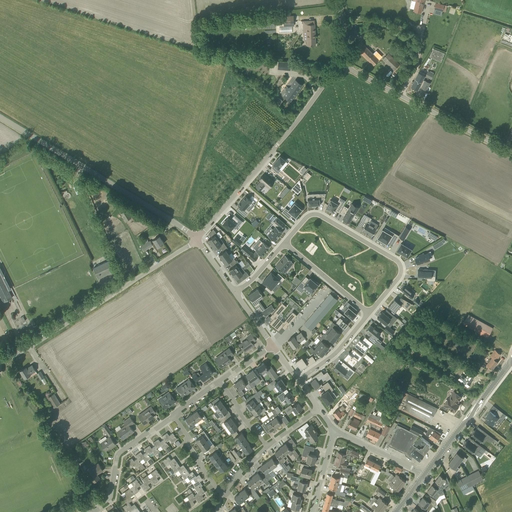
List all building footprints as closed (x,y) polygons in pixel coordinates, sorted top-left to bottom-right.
[(424,0),(412,0),(413,1),(412,1),(410,8),(414,9),(413,11),(421,13),(424,0)] [(436,3),(434,9),(443,11),(444,5),(436,3)] [(307,40),(307,46),(315,45),(314,21),(303,21),(303,40),(307,40)] [(375,55),(361,41),(355,47),(373,65),(381,58),(377,53),(375,55)] [(433,48),(430,57),(441,61),(444,53),(433,48)] [(400,64),(388,53),(383,59),(394,70),(400,64)] [(417,81),(415,80),(411,87),(417,90),(419,86),(421,87),(421,88),(426,90),(430,83),(425,80),(425,81),(419,78),(417,81)] [(296,80),(284,96),(290,101),(302,85),(296,80)] [(281,103),(273,98),(271,100),(279,106),(281,103)] [(280,156),(277,159),(276,161),(273,164),(275,166),(272,169),(278,173),(280,170),(278,169),(285,160),(280,156)] [(274,182),(272,180),(267,176),(264,174),(263,176),(262,176),(261,177),(262,177),(260,180),(261,181),(258,184),(260,186),(261,187),(262,188),(265,185),(269,187),(274,182)] [(315,195),(315,197),(308,198),(308,206),(312,206),(316,206),(316,205),(320,205),(319,199),(324,199),(326,193),(319,194),(319,195),(315,195)] [(246,208),(252,202),(252,201),(249,199),(245,196),(242,200),(238,205),(240,206),(236,210),(244,217),(249,211),(246,208)] [(326,209),(326,210),(329,211),(333,213),(334,211),(338,213),(345,202),(339,198),(337,203),(334,201),(334,202),(330,200),(326,208),(326,209)] [(301,210),(302,210),(294,203),(288,210),(285,208),(282,212),(289,219),(293,215),(294,216),(295,217),(298,214),(299,213),(300,214),(302,211),(301,210)] [(343,219),(345,219),(344,220),(346,220),(349,222),(351,218),(355,212),(356,213),(359,208),(358,207),(352,203),(351,205),(350,205),(348,208),(344,206),(341,212),(340,213),(343,215),(345,216),(344,217),(343,219)] [(126,210),(121,213),(126,221),(131,218),(126,210)] [(362,218),(360,220),(364,222),(366,223),(364,227),(363,228),(362,230),(372,236),(376,228),(368,224),(370,220),(371,218),(364,214),(362,218)] [(240,227),(239,226),(242,221),(243,221),(235,215),(230,220),(228,218),(226,221),(225,220),(222,224),(224,226),(225,225),(230,230),(234,226),(237,229),(240,227)] [(268,235),(275,241),(282,232),(278,228),(280,227),(282,228),(285,224),(277,218),(274,221),(274,222),(273,224),(275,227),(268,235)] [(256,219),(251,224),(255,227),(260,222),(256,219)] [(405,226),(399,237),(401,239),(404,240),(410,229),(405,226)] [(220,238),(222,236),(219,231),(216,233),(213,229),(209,234),(211,237),(208,240),(209,241),(211,245),(220,238)] [(382,241),(384,242),(386,243),(387,244),(387,243),(388,242),(390,244),(393,245),(399,235),(390,230),(388,233),(383,230),(382,230),(377,238),(379,239),(378,240),(382,242),(382,241)] [(140,237),(136,239),(141,246),(138,248),(141,253),(153,245),(155,249),(158,247),(164,243),(159,236),(151,241),(150,240),(144,244),(140,237)] [(236,236),(233,240),(239,245),(242,242),(236,236)] [(220,250),(221,249),(226,246),(224,243),(220,238),(211,245),(214,248),(215,249),(218,247),(220,250)] [(256,250),(256,251),(254,254),(251,252),(248,256),(254,262),(258,257),(257,256),(259,253),(262,256),(269,247),(263,242),(259,246),(256,244),(253,247),(256,250)] [(411,249),(401,243),(397,250),(402,254),(407,257),(411,249)] [(219,256),(222,260),(229,255),(226,250),(228,248),(226,246),(221,249),(223,251),(219,255),(219,256)] [(417,258),(413,259),(415,265),(419,263),(420,265),(424,264),(424,263),(427,262),(426,259),(430,258),(428,253),(424,254),(425,255),(422,256),(422,255),(417,256),(417,258)] [(229,255),(222,260),(225,263),(226,264),(230,261),(232,264),(236,261),(234,258),(232,259),(229,255)] [(285,255),(275,266),(282,272),(282,271),(285,273),(289,268),(287,266),(292,261),(285,255)] [(110,260),(93,268),(99,279),(115,271),(110,260)] [(236,261),(232,264),(231,264),(232,267),(229,269),(230,271),(232,274),(242,267),(239,262),(237,260),(236,261)] [(301,272),(305,275),(309,269),(305,266),(301,272)] [(236,279),(240,276),(242,280),(249,276),(246,271),(246,272),(244,269),(242,267),(232,274),(235,278),(236,279)] [(418,270),(417,276),(422,276),(422,277),(426,277),(426,280),(435,281),(435,275),(431,275),(431,271),(427,271),(427,269),(422,269),(422,270),(417,270),(418,270)] [(271,271),(267,276),(276,284),(277,282),(280,280),(282,282),(282,281),(283,280),(285,279),(278,273),(276,275),(271,271)] [(0,293),(4,302),(11,298),(12,298),(7,287),(0,273),(0,293)] [(275,285),(276,284),(267,276),(267,277),(262,282),(267,286),(265,288),(271,294),(273,292),(274,291),(272,289),(275,285)] [(296,286),(301,280),(296,276),(291,282),(296,286)] [(316,282),(316,281),(315,282),(313,280),(310,278),(309,279),(305,284),(302,282),(302,281),(295,289),(301,293),(304,290),(306,287),(312,292),(312,291),(315,289),(315,290),(317,287),(319,285),(316,282)] [(423,293),(429,285),(423,280),(416,288),(423,293)] [(400,290),(411,299),(414,295),(415,294),(404,285),(400,290)] [(257,309),(261,306),(256,298),(262,294),(258,288),(255,290),(254,290),(252,292),(248,295),(252,300),(251,301),(257,310),(257,309)] [(337,300),(330,294),(304,324),(311,331),(337,300)] [(388,307),(395,312),(401,305),(407,310),(412,304),(402,298),(398,302),(398,301),(394,299),(388,307)] [(269,323),(274,327),(280,320),(277,317),(287,305),(283,302),(270,317),(273,319),(269,323)] [(353,306),(348,302),(344,307),(347,309),(344,312),(351,318),(353,319),(355,316),(357,314),(351,309),(353,306)] [(272,304),(262,311),(265,316),(275,309),(272,304)] [(283,323),(280,320),(274,327),(278,331),(282,327),(285,329),(298,314),(293,311),(283,323)] [(337,315),(340,317),(337,322),(337,323),(340,325),(345,329),(349,325),(347,323),(347,322),(346,322),(348,320),(340,312),(337,315)] [(390,313),(388,316),(384,313),(382,312),(380,313),(378,316),(377,318),(385,325),(388,321),(392,324),(397,319),(390,313)] [(487,338),(493,328),(468,314),(463,324),(487,338)] [(243,326),(249,334),(253,330),(247,322),(243,326)] [(331,326),(328,330),(338,338),(340,335),(339,335),(341,333),(335,329),(338,326),(333,322),(330,325),(331,326)] [(384,349),(379,345),(380,344),(382,342),(377,338),(381,333),(377,331),(378,330),(374,327),(374,328),(371,325),(366,331),(371,335),(368,338),(383,350),(385,348),(384,349)] [(387,326),(383,330),(391,336),(394,332),(389,328),(387,326)] [(335,341),(338,338),(328,330),(324,334),(324,333),(321,336),(326,340),(328,338),(333,342),(335,340),(335,341)] [(294,337),(294,336),(288,341),(293,348),(299,344),(299,343),(306,338),(301,332),(294,337)] [(248,339),(240,345),(245,351),(254,345),(252,342),(256,340),(251,334),(247,337),(248,339)] [(324,343),(326,340),(321,336),(319,339),(320,340),(316,344),(326,352),(329,349),(328,349),(329,347),(324,343)] [(369,348),(373,343),(365,337),(361,341),(359,339),(354,345),(363,352),(368,347),(369,348)] [(324,355),(326,352),(316,344),(313,348),(312,347),(309,350),(315,354),(317,351),(322,356),(323,354),(324,355)] [(232,361),(229,357),(234,354),(229,348),(223,352),(224,354),(216,360),(221,367),(227,362),(228,364),(232,361)] [(343,358),(352,366),(357,360),(358,361),(362,356),(354,350),(351,354),(348,352),(343,358)] [(492,357),(486,365),(492,369),(498,362),(496,360),(501,354),(495,350),(490,356),(492,357)] [(374,359),(366,353),(364,356),(372,362),(374,359)] [(300,368),(301,369),(304,367),(305,369),(316,361),(312,356),(308,359),(309,360),(306,362),(304,360),(302,357),(295,361),(300,368)] [(278,377),(277,375),(270,366),(268,368),(264,362),(258,367),(262,374),(266,371),(273,380),(274,380),(278,377)] [(213,372),(212,371),(212,370),(206,363),(200,367),(204,373),(200,375),(198,372),(196,374),(195,373),(191,376),(196,382),(201,378),(203,382),(211,376),(209,375),(213,372)] [(337,372),(338,373),(339,373),(342,376),(345,372),(350,376),(354,371),(345,363),(342,366),(340,365),(338,363),(334,368),(337,372)] [(356,371),(360,375),(366,368),(362,364),(356,371)] [(36,371),(32,365),(27,368),(26,367),(20,371),(25,378),(31,374),(36,371)] [(250,380),(248,382),(252,388),(256,393),(257,392),(255,388),(255,387),(254,386),(261,381),(253,370),(246,375),(250,380)] [(313,380),(311,381),(310,381),(313,385),(312,385),(314,388),(315,388),(316,388),(320,385),(317,381),(324,376),(327,381),(331,377),(327,372),(324,374),(321,371),(311,378),(313,380)] [(463,375),(459,380),(468,387),(472,382),(471,382),(475,377),(470,374),(467,378),(463,375)] [(189,379),(177,388),(183,396),(195,387),(189,379)] [(241,396),(243,394),(246,393),(242,388),(246,385),(249,390),(252,388),(248,382),(245,384),(241,379),(235,383),(238,388),(236,390),(241,396)] [(273,380),(269,383),(266,386),(270,391),(273,388),(276,386),(280,391),(281,390),(286,386),(281,379),(276,383),(274,380),(273,380)] [(333,393),(332,390),(333,389),(328,381),(322,385),(326,391),(321,395),(323,397),(325,400),(324,400),(326,404),(334,399),(331,395),(333,393)] [(165,391),(170,388),(166,383),(161,387),(165,391)] [(351,388),(344,395),(348,398),(354,391),(351,388)] [(404,398),(406,393),(398,389),(396,394),(404,398)] [(245,401),(246,403),(246,404),(250,410),(251,409),(257,404),(258,404),(261,401),(259,398),(260,396),(263,393),(260,390),(257,392),(256,393),(246,400),(245,401)] [(285,405),(286,407),(290,405),(289,402),(295,398),(290,391),(285,395),(282,392),(277,396),(282,402),(286,399),(288,402),(285,405)] [(169,392),(158,399),(165,409),(176,401),(169,392)] [(449,398),(444,404),(454,412),(459,405),(456,404),(461,397),(454,392),(449,398)] [(47,398),(54,408),(61,403),(55,393),(47,398)] [(408,394),(402,407),(430,421),(437,408),(408,394)] [(342,406),(338,409),(333,413),(338,418),(340,417),(341,418),(343,416),(342,414),(344,413),(343,411),(345,409),(346,410),(349,407),(342,399),(338,402),(342,406)] [(220,400),(216,403),(216,402),(214,400),(208,404),(210,407),(211,407),(215,412),(217,410),(224,405),(220,400)] [(284,409),(286,412),(288,414),(294,410),(296,413),(302,408),(298,403),(292,407),(290,404),(290,405),(286,407),(284,409)] [(257,404),(251,409),(255,415),(259,412),(261,414),(266,410),(262,405),(260,407),(258,404),(257,404)] [(226,416),(224,413),(228,411),(224,405),(217,410),(214,412),(218,418),(220,420),(221,420),(226,416)] [(156,412),(151,406),(147,410),(148,411),(139,417),(144,424),(148,421),(147,421),(154,417),(152,415),(156,412)] [(490,410),(485,416),(487,418),(485,420),(492,426),(502,412),(494,406),(490,410)] [(202,418),(204,421),(207,418),(202,412),(200,414),(197,410),(192,415),(197,421),(202,418)] [(278,413),(277,413),(276,411),(275,410),(272,412),(274,414),(268,418),(275,427),(281,424),(279,421),(282,419),(278,413)] [(191,430),(196,426),(194,423),(197,421),(192,415),(186,418),(187,420),(185,422),(191,430)] [(228,427),(234,422),(230,417),(227,419),(226,416),(221,420),(223,422),(222,424),(225,429),(228,427)] [(366,435),(371,437),(379,421),(376,420),(376,419),(369,416),(367,420),(372,423),(371,424),(369,427),(370,427),(366,435)] [(126,425),(117,431),(122,438),(128,434),(129,435),(134,432),(130,426),(134,423),(130,417),(124,421),(126,425)] [(264,423),(261,425),(267,433),(275,427),(268,418),(263,421),(264,423)] [(353,420),(351,419),(348,426),(355,429),(360,421),(354,418),(353,420)] [(379,421),(371,437),(376,440),(380,432),(378,431),(380,427),(382,423),(384,420),(384,419),(381,418),(379,421)] [(230,433),(232,436),(237,432),(235,430),(238,428),(234,422),(228,427),(232,432),(230,433)] [(112,433),(105,423),(101,426),(108,436),(112,433)] [(385,424),(381,433),(386,436),(390,427),(385,424)] [(430,444),(426,440),(419,435),(397,424),(387,445),(404,453),(404,454),(405,454),(405,453),(409,456),(411,454),(419,460),(429,448),(428,447),(429,446),(430,445),(430,444)] [(311,425),(305,430),(301,432),(305,438),(315,430),(311,425)] [(423,431),(412,425),(410,430),(421,435),(423,431)] [(430,427),(426,433),(426,435),(432,439),(433,439),(436,441),(440,436),(439,435),(441,433),(430,427)] [(471,435),(480,442),(483,438),(491,442),(494,439),(482,430),(480,433),(478,433),(478,432),(475,429),(474,431),(473,430),(471,433),(472,433),(471,435)] [(200,445),(206,440),(209,438),(204,430),(198,435),(199,437),(196,440),(200,445)] [(307,440),(309,439),(311,442),(318,437),(316,434),(317,433),(315,430),(305,438),(307,440)] [(239,442),(245,438),(241,432),(239,434),(237,432),(232,436),(234,438),(235,437),(239,442)] [(164,439),(162,440),(166,446),(168,445),(166,442),(170,439),(172,442),(177,439),(173,433),(168,436),(166,433),(162,436),(164,439)] [(110,436),(100,443),(106,450),(111,446),(112,447),(116,445),(110,436)] [(243,448),(242,448),(249,444),(249,443),(245,438),(239,442),(243,448)] [(155,445),(153,447),(158,453),(160,451),(157,448),(161,446),(163,449),(166,446),(162,440),(160,442),(158,439),(153,443),(155,445)] [(209,451),(215,446),(213,443),(210,446),(206,440),(200,445),(204,451),(207,448),(209,451)] [(463,445),(472,453),(475,449),(483,453),(486,450),(474,440),(471,444),(470,444),(470,443),(467,440),(466,441),(465,441),(463,444),(464,444),(463,445)] [(292,451),(291,450),(286,443),(280,448),(281,448),(285,454),(288,452),(291,455),(293,454),(296,458),(299,455),(294,449),(292,451)] [(249,444),(242,448),(246,454),(252,449),(249,444)] [(215,451),(218,449),(218,448),(219,448),(217,445),(215,446),(209,451),(212,454),(209,456),(213,461),(219,456),(215,451)] [(152,452),(154,455),(158,453),(153,447),(151,448),(149,446),(144,449),(146,452),(144,453),(149,459),(151,458),(148,455),(152,452)] [(285,472),(286,472),(287,470),(285,467),(286,466),(283,462),(285,460),(283,457),(285,455),(285,454),(281,448),(275,452),(281,460),(278,462),(282,467),(285,472)] [(306,449),(304,448),(302,455),(308,457),(306,462),(314,464),(316,456),(309,454),(310,450),(306,449)] [(137,458),(136,459),(140,465),(142,464),(140,461),(143,458),(145,461),(149,459),(144,453),(142,455),(140,452),(135,455),(137,458)] [(349,462),(349,460),(351,455),(338,452),(336,459),(347,461),(349,462)] [(452,458),(459,463),(461,460),(464,462),(467,459),(464,456),(463,457),(457,453),(452,458)] [(171,467),(177,462),(174,458),(171,460),(168,456),(162,460),(166,465),(169,463),(171,467)] [(219,456),(213,461),(217,467),(217,466),(224,461),(223,462),(219,456)] [(140,465),(136,459),(133,461),(131,458),(126,462),(131,468),(134,465),(137,468),(140,465)] [(277,461),(275,462),(272,458),(266,462),(274,473),(276,475),(279,472),(278,471),(281,468),(285,475),(286,473),(286,472),(285,472),(282,467),(278,462),(277,461)] [(364,464),(371,467),(374,461),(367,458),(364,464)] [(459,463),(452,458),(448,464),(454,468),(454,469),(456,472),(459,468),(456,466),(459,463)] [(347,461),(336,459),(335,465),(342,467),(342,468),(349,470),(350,470),(351,468),(346,467),(347,464),(346,464),(347,461)] [(224,461),(217,466),(221,471),(228,467),(224,461)] [(374,461),(371,467),(378,470),(380,465),(374,461)] [(177,462),(171,467),(175,472),(178,470),(181,473),(187,469),(184,465),(181,467),(177,462)] [(261,466),(261,467),(265,472),(263,473),(267,479),(268,480),(276,475),(274,473),(266,462),(261,466)] [(91,466),(85,471),(93,482),(99,478),(97,474),(103,470),(98,463),(92,468),(91,466)] [(301,470),(300,474),(310,477),(312,469),(307,468),(308,465),(301,463),(299,469),(301,470)] [(389,476),(402,486),(406,481),(397,474),(395,477),(394,476),(394,475),(391,474),(388,472),(389,469),(387,468),(385,471),(384,474),(389,476)] [(149,478),(151,482),(154,484),(158,481),(156,478),(161,475),(156,469),(151,472),(154,475),(149,478)] [(187,476),(190,480),(191,481),(193,478),(196,476),(193,472),(190,474),(187,469),(181,473),(184,478),(187,476)] [(478,470),(467,476),(472,485),(483,480),(478,470)] [(252,476),(253,477),(260,487),(260,486),(259,486),(264,482),(265,483),(267,486),(270,483),(268,480),(267,479),(263,473),(260,475),(258,472),(252,476)] [(193,478),(196,483),(193,485),(197,489),(201,486),(203,485),(199,481),(202,479),(199,474),(196,476),(193,478)] [(290,479),(295,481),(294,483),(299,484),(297,488),(305,490),(307,483),(302,481),(303,478),(293,476),(287,474),(287,477),(291,478),(290,479)] [(338,483),(340,475),(335,474),(334,476),(332,475),(330,481),(338,483)] [(147,475),(143,479),(145,482),(141,485),(140,485),(141,485),(145,491),(149,487),(147,485),(151,482),(149,478),(147,475)] [(435,481),(440,485),(441,484),(444,487),(447,483),(449,485),(450,484),(446,477),(445,479),(440,475),(435,481)] [(402,486),(389,476),(387,479),(389,481),(390,481),(391,482),(389,484),(398,491),(402,486)] [(472,485),(467,476),(457,481),(462,491),(472,485)] [(248,487),(249,489),(255,497),(257,499),(260,497),(254,490),(260,487),(253,477),(248,481),(250,485),(248,487)] [(136,488),(141,485),(140,485),(141,485),(136,479),(132,482),(134,485),(129,488),(134,494),(139,491),(136,488)] [(338,483),(330,481),(329,487),(331,488),(330,490),(336,492),(335,494),(337,494),(344,496),(345,496),(346,493),(343,492),(345,485),(338,483)] [(380,485),(378,487),(386,493),(389,489),(386,487),(388,485),(385,482),(381,486),(380,485)] [(439,487),(437,489),(432,485),(427,491),(433,495),(432,496),(436,500),(439,496),(444,494),(442,490),(443,489),(439,487)] [(194,495),(196,498),(199,501),(203,498),(201,495),(205,492),(201,486),(197,489),(199,492),(194,495)] [(134,494),(129,488),(125,491),(127,494),(123,497),(127,503),(127,504),(129,502),(132,500),(130,497),(134,494)] [(255,497),(249,489),(247,491),(245,488),(239,492),(240,493),(244,500),(245,499),(244,499),(250,495),(250,496),(251,496),(253,499),(255,497)] [(386,494),(379,489),(377,492),(383,497),(386,494)] [(291,500),(292,500),(302,503),(303,499),(302,498),(304,493),(294,490),(293,493),(291,500)] [(194,495),(192,492),(187,496),(190,499),(185,502),(190,508),(194,504),(192,502),(196,498),(194,495)] [(244,500),(240,493),(234,497),(239,504),(244,500)] [(327,493),(325,500),(331,502),(343,505),(346,506),(349,501),(348,500),(343,502),(339,500),(332,498),(333,495),(327,493)] [(434,507),(436,503),(435,500),(428,495),(425,499),(423,497),(421,500),(420,500),(418,502),(419,503),(418,503),(422,506),(429,511),(433,506),(434,507)] [(374,501),(384,509),(388,504),(379,497),(378,500),(376,498),(374,501)] [(301,507),(302,503),(292,500),(290,507),(293,507),(291,511),(293,511),(300,511),(302,507),(301,507)] [(325,500),(323,507),(329,509),(330,505),(342,509),(343,505),(331,502),(325,500)] [(374,505),(372,507),(377,511),(382,511),(384,509),(374,501),(372,504),(374,505)] [(127,504),(127,503),(123,506),(126,511),(129,509),(131,511),(132,511),(138,508),(135,504),(132,506),(129,502),(127,504)]
